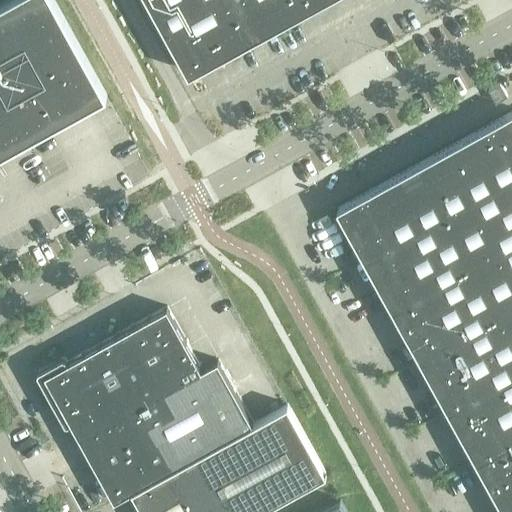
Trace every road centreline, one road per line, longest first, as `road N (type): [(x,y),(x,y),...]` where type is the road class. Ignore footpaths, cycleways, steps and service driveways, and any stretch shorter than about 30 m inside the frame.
road 1 (unclassified): [(0,311),(511,25)]
road 2 (unknown): [(100,254),(132,292),(193,302),(248,375)]
